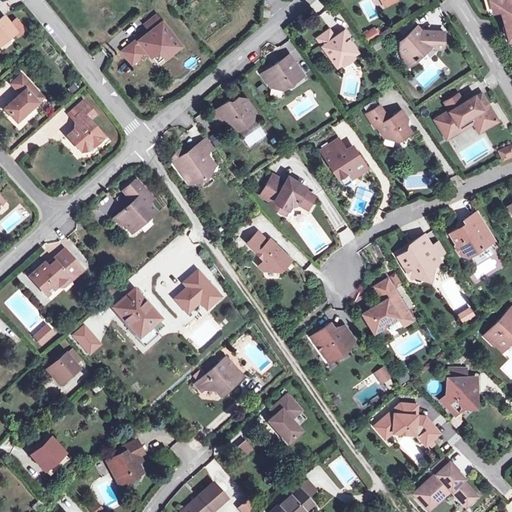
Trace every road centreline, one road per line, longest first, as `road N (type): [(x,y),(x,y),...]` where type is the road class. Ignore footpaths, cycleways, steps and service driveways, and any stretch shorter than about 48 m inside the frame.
road 1 (residential): [(398,511),(138,142)]
road 2 (residential): [(138,142),(301,0)]
road 3 (residential): [(342,270),(352,246),(511,166)]
road 4 (residential): [(138,142),(34,0)]
